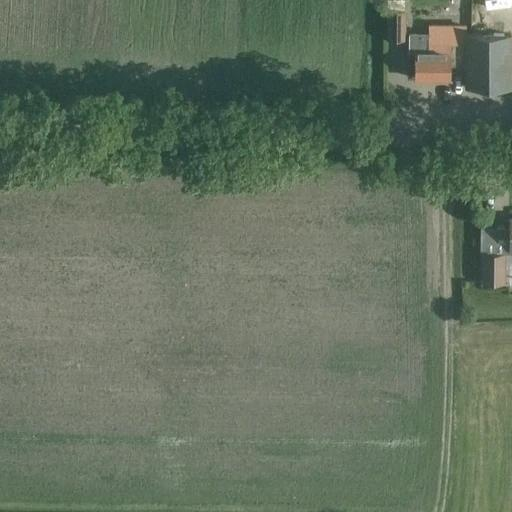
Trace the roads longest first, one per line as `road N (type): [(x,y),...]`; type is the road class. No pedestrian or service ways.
road 1 (secondary): [(0,126),(511,132)]
road 2 (track): [(444,131),(453,381),(439,511)]
